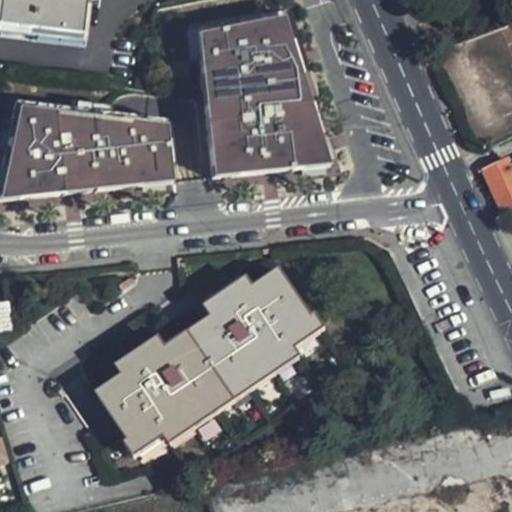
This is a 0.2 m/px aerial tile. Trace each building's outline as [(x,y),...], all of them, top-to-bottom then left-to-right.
[(0,0),(0,30),(79,40),(84,3),(93,3),(93,0),(0,0)] [(279,13),(194,33),(210,182),(328,168),(279,13)] [(164,125),(11,110),(0,167),(0,207),(171,187),(164,125)] [(511,210),(511,177),(504,162),(484,172),(503,215),(511,210)] [(135,449),(160,431),(169,444),(298,355),(291,344),(316,326),(283,280),(258,298),(250,287),(213,312),(220,322),(167,359),(159,347),(125,371),(128,377),(99,396),(131,443),(135,449)] [(9,304),(0,304),(0,336),(12,336),(9,304)]
